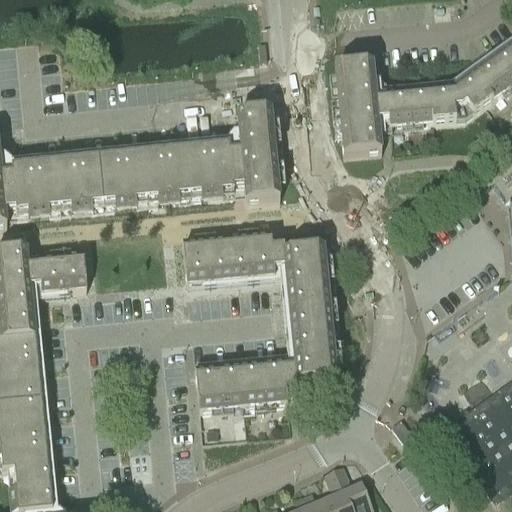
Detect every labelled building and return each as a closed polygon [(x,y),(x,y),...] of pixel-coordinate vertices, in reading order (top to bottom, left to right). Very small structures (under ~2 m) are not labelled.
[(465,128),(511,94),(511,51),(452,95),(385,101),(385,103),(375,104),(372,73),(334,76),(342,165),(381,161),(378,135),(388,134),(388,136),(465,128)] [(200,204),(233,201),(232,194),(243,193),(245,212),(279,208),(270,120),(236,123),(240,160),(229,161),(229,154),(11,176),(11,182),(1,183),(0,173),(0,235),(6,235),(4,216),(15,215),(15,222),(48,219),(49,224),(71,222),(70,217),(91,215),(92,220),(114,218),(114,212),(135,210),(136,216),(157,214),(157,208),(178,206),(179,212),(200,209),(200,204)] [(286,405),(298,403),(297,392),(336,388),(323,257),(284,261),(283,249),(271,250),(270,244),(237,247),(236,240),(214,242),(215,249),(182,252),(186,293),(284,283),(293,369),(194,379),(198,420),(232,417),(232,423),(254,421),(253,414),(287,411),(286,405)] [(0,349),(0,457),(3,482),(15,481),(17,511),(51,511),(30,302),(41,301),(41,303),(86,298),(82,264),(37,268),(38,270),(27,271),(27,269),(26,259),(0,261),(0,341),(1,349),(0,349)] [(511,387),(436,442),(470,490),(476,486),(494,510),(511,497),(511,387)] [(403,450),(413,443),(400,426),(391,433),(403,450)] [(217,435),(206,436),(207,446),(218,445),(217,435)] [(328,492),(337,488),(346,484),(342,474),(323,482),(328,492)] [(346,484),(337,488),(347,511),(369,511),(361,491),(351,495),(346,484)] [(333,503),(324,507),(326,511),(347,511),(337,488),(328,492),(333,503)] [(302,503),(305,511),(326,511),(324,507),(316,510),(311,499),(302,503)] [(294,511),(305,511),(302,503),(293,507),(294,511)]
